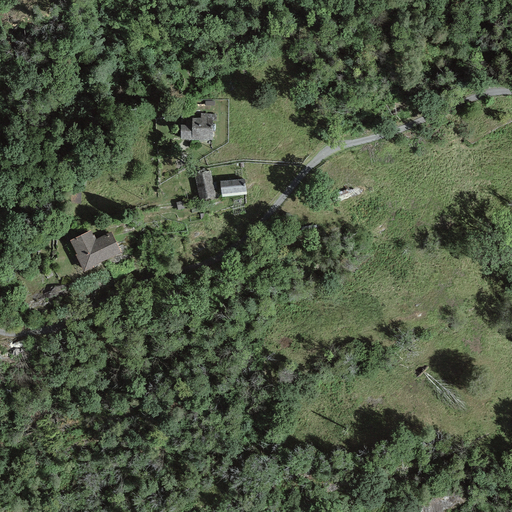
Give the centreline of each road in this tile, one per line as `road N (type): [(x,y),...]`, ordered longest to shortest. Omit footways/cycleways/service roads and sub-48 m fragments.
road 1 (track): [(309,164),(257,227),(152,271),(47,331),(0,330)]
road 2 (track): [(511,91),(465,100),(327,150),(309,164)]
